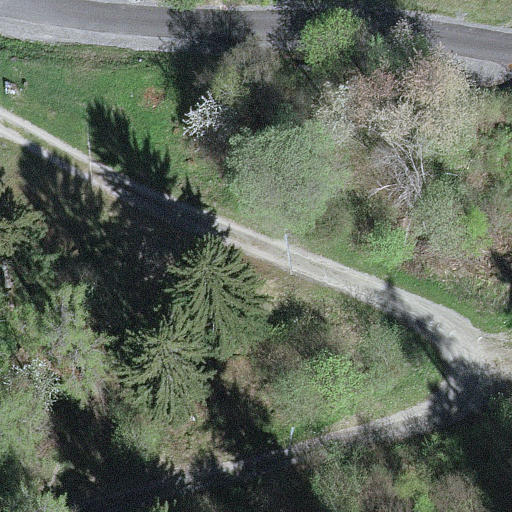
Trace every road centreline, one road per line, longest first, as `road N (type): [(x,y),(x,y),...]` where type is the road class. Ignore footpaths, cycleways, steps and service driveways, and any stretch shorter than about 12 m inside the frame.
road 1 (track): [(0,120),(140,194),(430,312),(463,354),(461,398),(418,429),(78,511)]
road 2 (residential): [(0,3),(167,27),(511,56)]
